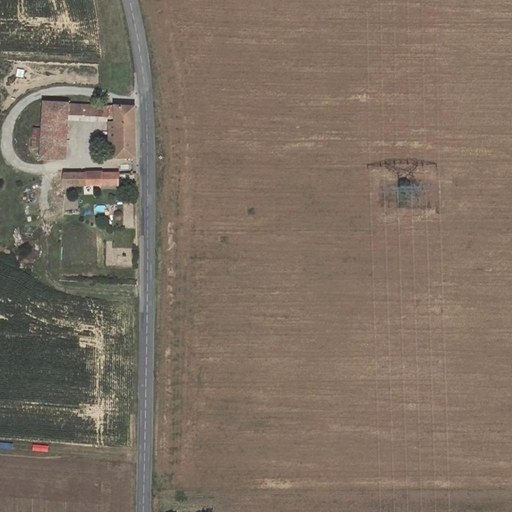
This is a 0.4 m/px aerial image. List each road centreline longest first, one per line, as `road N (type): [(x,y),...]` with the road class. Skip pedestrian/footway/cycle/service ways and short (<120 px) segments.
road 1 (tertiary): [(143,511),(145,101),(129,0)]
road 2 (track): [(147,292),(56,284),(46,268),(45,180),(10,154),(5,136),(18,105),(54,90),(145,101)]
